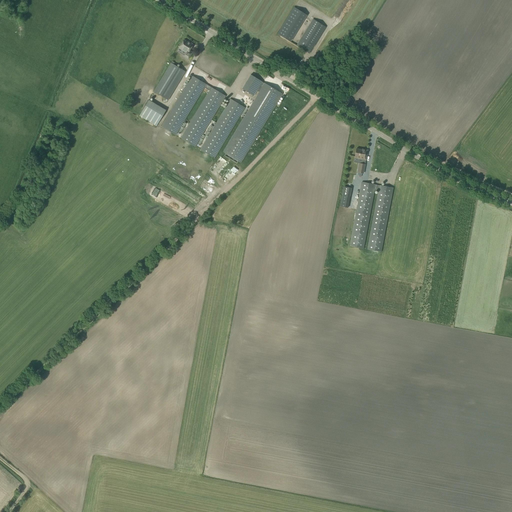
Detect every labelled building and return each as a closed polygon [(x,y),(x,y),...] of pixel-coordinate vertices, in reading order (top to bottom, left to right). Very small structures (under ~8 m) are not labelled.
[(292,36),(305,14),(294,7),(277,34),(290,42),(290,41),(289,41),(292,36)] [(297,46),(309,53),(325,27),(313,19),(297,46)] [(183,56),(188,59),(192,53),(189,51),(193,44),(188,41),(188,42),(184,40),(179,48),(185,52),(183,56)] [(153,92),(168,101),(183,76),(185,71),(171,63),(153,92)] [(241,163),(282,94),(264,83),(262,82),(250,75),(242,89),(253,96),(257,91),(259,92),(223,152),(226,154),(224,156),(236,163),(238,161),(241,163)] [(204,88),(209,91),(211,87),(192,76),(161,127),(176,136),(204,88)] [(211,87),(209,91),(181,138),(195,147),(225,96),(211,87)] [(157,126),(166,109),(148,99),(139,116),(157,126)] [(200,150),(214,159),(245,108),(231,99),(200,150)] [(354,158),(366,160),(367,151),(356,148),(354,158)] [(387,168),(375,166),(357,265),(383,270),(398,181),(405,182),(389,271),(415,275),(431,181),(386,173),(387,168)] [(340,206),(348,208),(351,188),(343,187),(340,206)]
